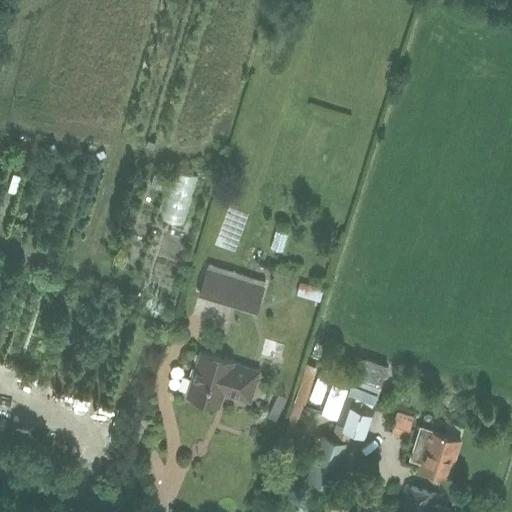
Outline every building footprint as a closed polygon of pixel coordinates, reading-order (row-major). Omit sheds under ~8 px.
[(264,284),(205,266),(197,294),(255,312),(264,284)] [(328,288),(331,275),(315,270),(311,283),(328,288)] [(278,324),(273,337),(288,343),(293,331),(278,324)] [(379,347),(379,365),(396,365),(396,347),(379,347)] [(192,397),(190,401),(203,405),(204,401),(220,405),(224,394),(250,402),(260,372),(233,363),(234,362),(201,351),(188,395),(192,397)] [(306,362),(283,435),(292,438),(304,402),(305,402),(316,365),(306,362)] [(349,406),(342,429),(364,436),(371,414),(370,413),(375,398),(374,398),(379,380),(360,374),(353,394),(355,395),(351,406),(349,406)] [(397,410),(393,424),(409,428),(413,415),(397,410)] [(419,462),(418,467),(448,477),(460,439),(419,425),(407,458),(419,462)] [(346,446),(321,438),(302,431),(301,433),(296,432),(292,441),(318,450),(308,480),(332,488),(346,446)] [(479,490),(457,483),(451,501),(473,509),(479,490)] [(435,511),(438,504),(430,502),(433,493),(406,485),(397,511),(435,511)]
